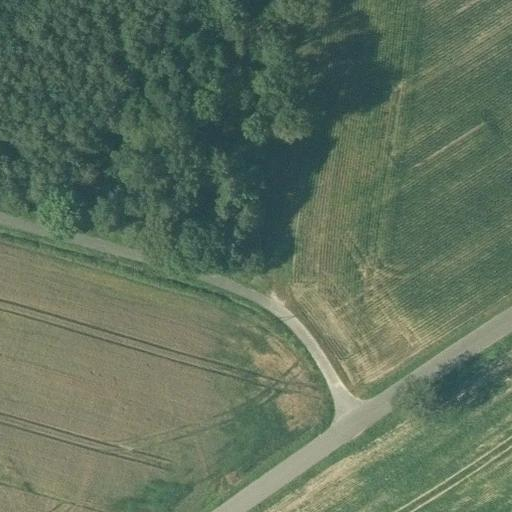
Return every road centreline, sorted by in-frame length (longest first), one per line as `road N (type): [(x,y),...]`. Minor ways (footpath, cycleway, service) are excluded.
road 1 (unclassified): [(228,511),(511,322)]
road 2 (track): [(282,315),(276,259),(308,0)]
